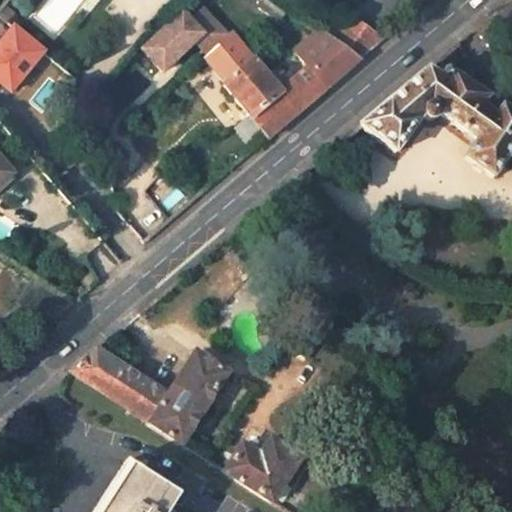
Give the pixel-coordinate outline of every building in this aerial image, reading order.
[(181,13),(141,51),(161,72),(194,42),(208,57),(230,37),(204,8),(189,22),(181,13)] [(381,41),(350,21),(335,43),(359,60),(381,41)] [(222,86),(266,139),(359,60),(335,43),(318,31),(293,51),(306,67),(277,91),(252,61),(222,86)] [(437,117),(474,142),(462,160),(493,182),(511,153),(511,109),(503,103),(497,112),(484,104),(490,95),(449,67),(440,79),(431,73),(378,116),(359,131),(394,156),(418,121),(422,122),(426,122),(433,120),(437,117)] [(0,190),(14,178),(0,161),(0,190)] [(313,181),(306,174),(298,182),(304,188),(313,181)] [(74,304),(34,278),(17,302),(42,331),(74,304)] [(306,362),(323,337),(305,325),(289,351),(306,362)] [(69,376),(180,448),(181,448),(227,377),(195,356),(167,398),(97,352),(69,376)] [(303,462),(272,442),(261,459),(244,448),(224,476),(273,508),(303,462)] [(166,511),(175,500),(127,468),(98,511),(166,511)]
